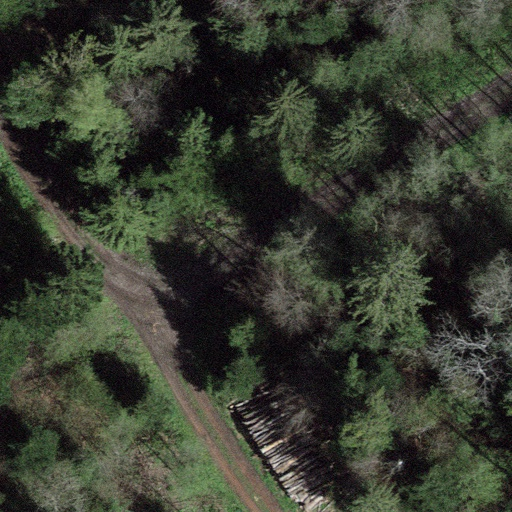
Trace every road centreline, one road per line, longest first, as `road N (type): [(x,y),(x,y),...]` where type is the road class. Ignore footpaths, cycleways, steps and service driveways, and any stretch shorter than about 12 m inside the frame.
road 1 (track): [(264,511),(23,161),(0,98)]
road 2 (track): [(511,81),(126,316)]
